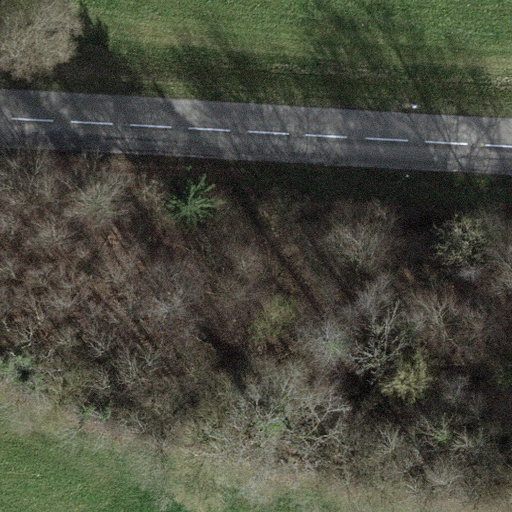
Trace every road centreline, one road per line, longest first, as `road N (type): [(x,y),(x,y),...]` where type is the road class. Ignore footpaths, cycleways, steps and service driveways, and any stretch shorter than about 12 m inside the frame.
road 1 (tertiary): [(511,147),(0,120)]
road 2 (track): [(0,411),(409,511)]
